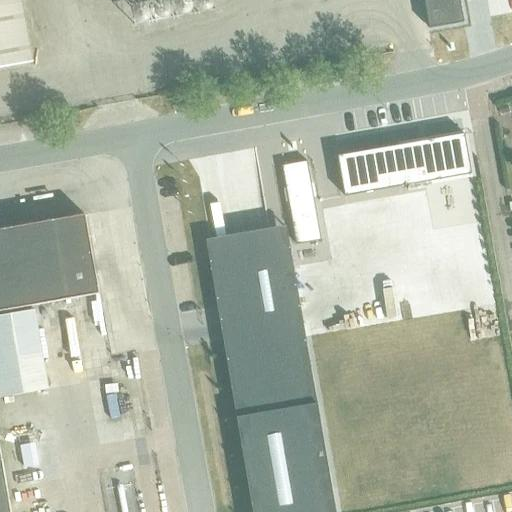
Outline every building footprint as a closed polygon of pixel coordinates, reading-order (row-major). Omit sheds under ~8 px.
[(0,0),(0,68),(33,63),(21,0),(0,0)] [(424,0),(430,29),(464,22),(459,0),(424,0)] [(338,158),(345,198),(471,176),(464,136),(338,158)] [(296,164),(276,168),(290,246),(321,241),(307,162),(296,164)] [(452,200),(456,219),(466,217),(462,198),(452,200)] [(446,215),(428,217),(431,242),(448,241),(446,215)] [(85,218),(0,232),(0,313),(99,296),(85,218)] [(446,244),(422,248),(429,285),(453,280),(446,244)] [(338,511),(290,246),(211,260),(256,511),(338,511)] [(47,391),(34,313),(0,318),(0,398),(0,400),(47,391)] [(23,438),(42,438),(42,428),(23,428),(23,438)] [(0,511),(10,511),(0,451),(0,511)]
